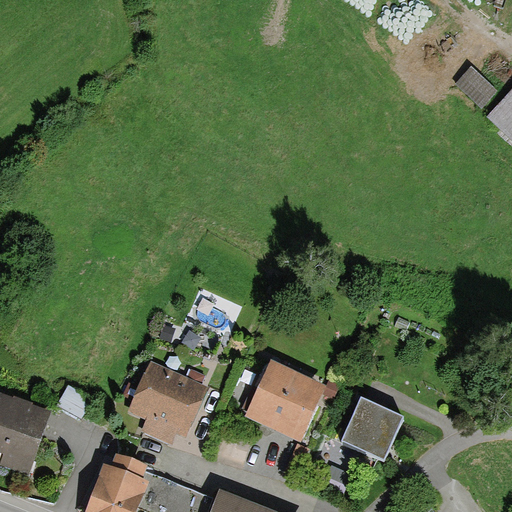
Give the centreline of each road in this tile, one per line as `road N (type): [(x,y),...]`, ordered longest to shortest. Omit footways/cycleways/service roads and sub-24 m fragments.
road 1 (unknown): [(304,511),(255,482),(159,449)]
road 2 (residential): [(381,511),(405,484),(476,434),(511,429)]
